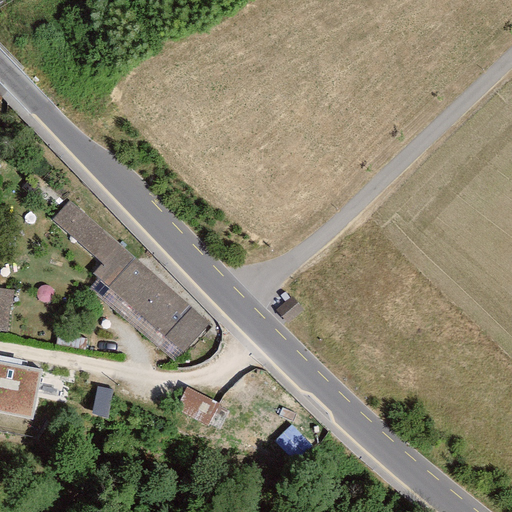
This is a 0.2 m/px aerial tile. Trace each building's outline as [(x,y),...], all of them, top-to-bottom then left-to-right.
[(207,329),(67,207),(51,229),(100,271),(90,282),(95,287),(87,298),(170,373),(207,329)] [(322,327),(340,312),(326,295),(308,310),(322,327)] [(9,301),(0,300),(0,340),(3,341),(9,301)] [(36,381),(0,375),(0,432),(27,437),(36,381)] [(179,410),(210,427),(222,404),(191,387),(179,410)] [(310,413),(278,439),(295,461),(328,435),(310,413)]
